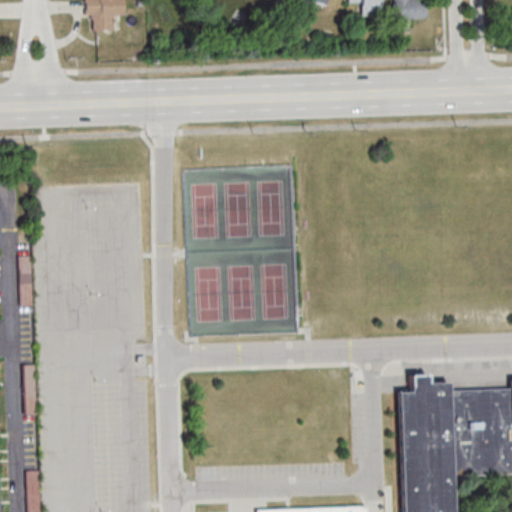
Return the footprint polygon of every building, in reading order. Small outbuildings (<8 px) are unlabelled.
[(122,0),(84,0),(84,19),(93,19),(93,31),(113,31),(113,17),(122,17),(122,0)] [(359,15),(380,15),(379,0),(346,0),(347,4),(359,4),(359,15)] [(425,18),(424,0),(393,0),(393,19),(425,18)] [(29,256),(20,256),(20,272),(29,272),(29,256)] [(19,283),(20,305),(32,305),(32,283),(19,283)] [(23,414),(35,414),(35,364),(23,364),(23,414)] [(400,511),(396,391),(409,391),(408,375),(425,374),(426,382),(447,381),(448,389),(511,387),(510,379),(511,378),(511,511),(254,511),(254,510),(365,506),(365,511),(400,511)]
